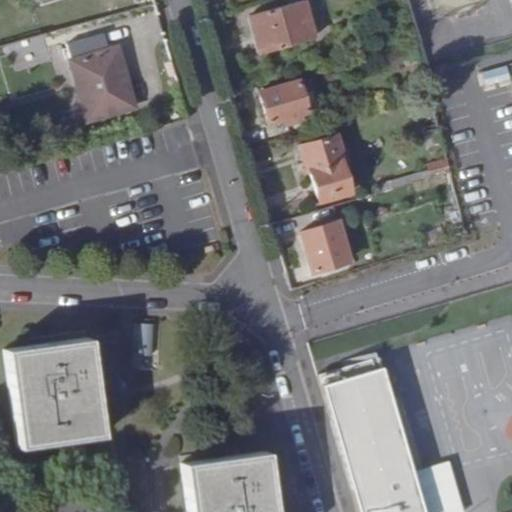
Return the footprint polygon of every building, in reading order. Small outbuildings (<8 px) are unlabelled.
[(300,1),(249,16),(260,54),(310,39),(300,1)] [(68,60),(85,121),(132,108),(115,48),(105,50),(101,35),(66,45),(70,59),(68,60)] [(288,136),(320,127),(309,91),(299,93),(296,82),(258,93),(267,124),(283,119),(288,136)] [(342,160),(335,135),(298,146),(305,171),(309,170),(318,201),(347,193),(339,161),(342,160)] [(309,270),(311,274),(347,263),(335,222),(299,233),(309,270)] [(286,277),(289,290),(313,282),(311,274),(309,270),(286,277)] [(150,355),(151,324),(136,323),(135,355),(150,355)] [(86,339),(4,350),(19,447),(101,436),(86,339)] [(314,375),(353,511),(439,511),(435,495),(415,500),(408,475),(374,358),(314,375)] [(273,511),(265,452),(182,462),(188,511),(273,511)] [(458,511),(445,465),(408,475),(415,500),(435,495),(439,511),(458,511)]
